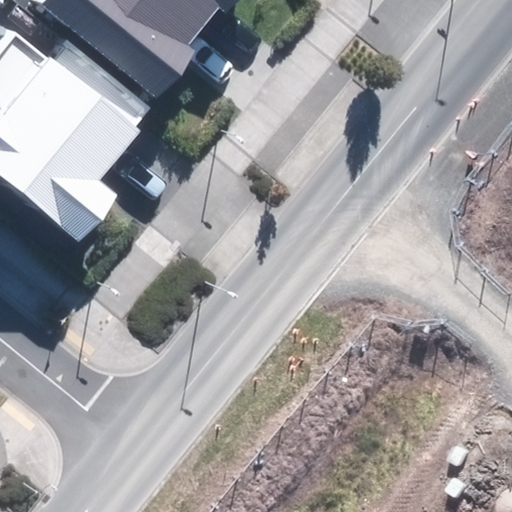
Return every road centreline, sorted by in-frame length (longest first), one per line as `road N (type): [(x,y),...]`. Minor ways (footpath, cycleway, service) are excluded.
road 1 (tertiary): [(133,437),(465,42)]
road 2 (residential): [(133,437),(0,329)]
